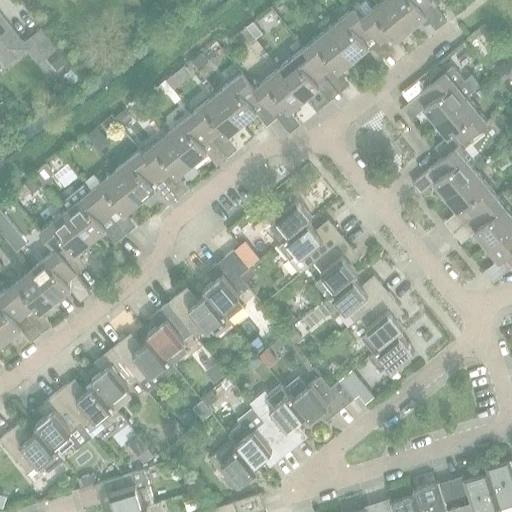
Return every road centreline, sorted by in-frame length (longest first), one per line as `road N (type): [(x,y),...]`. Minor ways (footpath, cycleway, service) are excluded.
road 1 (residential): [(321,137),(256,154),(175,219),(143,271),(0,382)]
road 2 (residential): [(511,438),(313,491),(312,472),(453,352)]
road 3 (residential): [(372,197),(431,151),(376,89)]
road 4 (residential): [(466,306),(372,197)]
